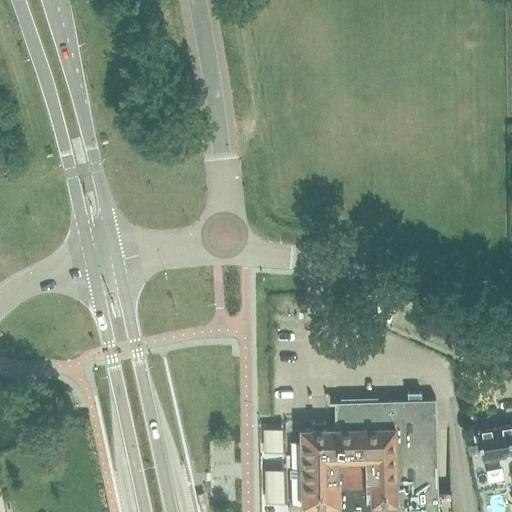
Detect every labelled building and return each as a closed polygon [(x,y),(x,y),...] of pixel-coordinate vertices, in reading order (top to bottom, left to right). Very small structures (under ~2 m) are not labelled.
[(439,511),(436,397),(422,398),(422,390),(408,391),(408,398),(334,400),(334,402),(335,402),(335,427),(326,427),(326,420),(312,420),(312,428),(300,428),(303,505),(340,505),(339,511),(439,511)] [(483,459),(502,456),(506,456),(505,449),(511,448),(511,424),(478,429),(483,459)] [(262,428),(263,452),(282,451),(281,427),(262,428)] [(296,468),(297,442),(289,442),(288,468),(296,468)] [(283,468),(263,468),(264,501),(283,500),(283,468)]
